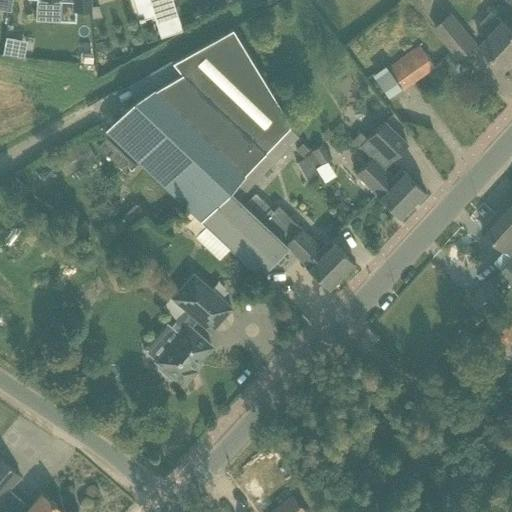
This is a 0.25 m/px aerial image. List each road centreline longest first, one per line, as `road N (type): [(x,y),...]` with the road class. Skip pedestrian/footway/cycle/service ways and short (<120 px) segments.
road 1 (tertiary): [(168,511),(511,138)]
road 2 (unclassified): [(163,511),(106,459),(0,388)]
